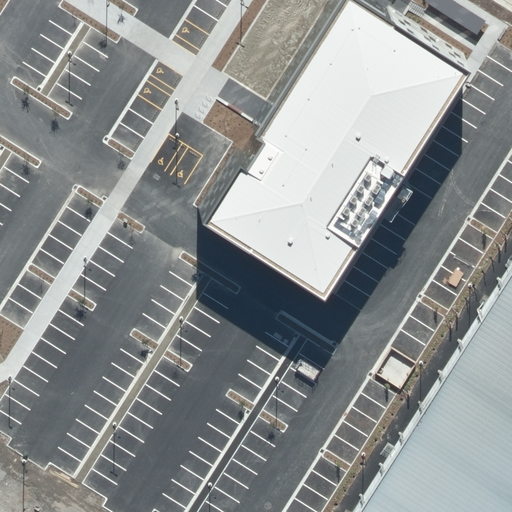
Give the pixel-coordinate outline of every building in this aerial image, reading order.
[(319,280),(463,52),(388,6),(386,9),(370,0),(330,0),(260,111),(201,206),(319,280)] [(234,0),(222,0),(204,29),(228,44),(235,32),(243,37),(248,28),(241,23),(249,9),(234,0)] [(115,183),(102,204),(140,228),(153,206),(115,183)] [(511,511),(511,250),(348,511),(511,511)] [(270,511),(84,393),(64,425),(22,398),(55,347),(0,311),(0,511),(270,511)] [(164,350),(139,388),(225,445),(227,442),(238,449),(247,436),(235,428),(249,405),(243,401),(255,383),(233,368),(221,387),(164,350)] [(267,445),(256,461),(329,508),(350,475),(334,464),(323,481),(267,445)]
